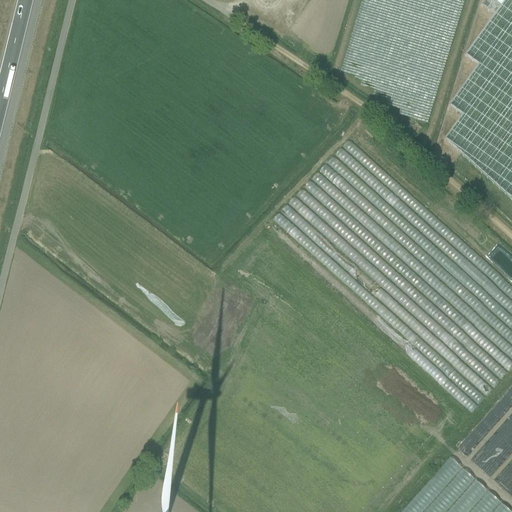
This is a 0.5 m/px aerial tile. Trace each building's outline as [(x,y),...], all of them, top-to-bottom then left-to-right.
[(471,0),(473,17),(476,0),(362,0),(345,72),(354,74),(372,0),(373,17),(377,19),(383,11),(385,0),(471,0)] [(511,203),(511,0),(493,0),(485,11),(499,21),(470,59),(484,69),(455,108),(468,118),(448,146),(511,203)] [(468,28),(470,14),(465,13),(465,9),(460,8),(459,19),(457,18),(456,26),(468,28)] [(353,80),(365,82),(364,87),(376,90),(378,78),(370,76),(372,70),(366,69),(367,64),(356,62),(353,80)] [(165,455),(231,511),(390,511),(511,372),(511,318),(500,287),(511,283),(511,273),(355,138),(313,186),(312,185),(304,193),(306,195),(301,201),(303,208),(296,201),(291,207),(295,215),(288,209),(282,217),(287,221),(275,226),(274,225),(244,259),(245,260),(231,276),(281,320),(165,455)] [(511,511),(451,460),(406,511),(511,511)]
